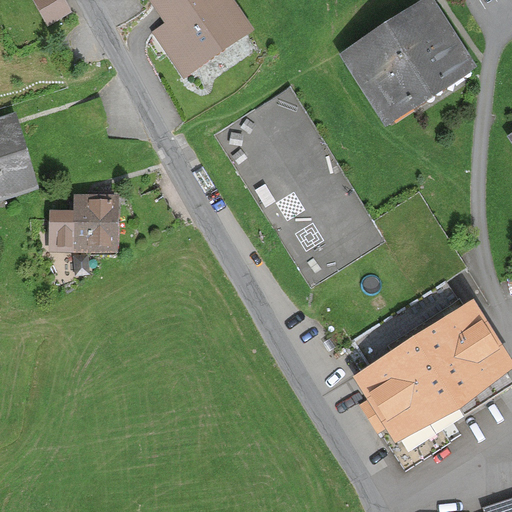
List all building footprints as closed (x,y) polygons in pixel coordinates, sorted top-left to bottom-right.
[(32,0),(45,26),(69,14),(61,0),(32,0)] [(192,8),(153,34),(184,81),(253,36),(229,0),(193,0),(189,3),(192,8)] [(428,9),(349,59),(388,120),(467,70),(428,9)] [(358,239),(379,240),(379,227),(293,86),(243,116),(243,143),(251,157),(241,163),(265,201),(284,202),(284,229),(299,255),(325,255),(325,245),(351,245),(333,256),(358,257),(358,239)] [(0,122),(0,202),(38,192),(16,118),(0,122)] [(49,213),(48,255),(118,256),(119,201),(75,200),(75,214),(49,213)] [(437,288),(352,342),(365,361),(373,375),(354,387),(366,405),(359,410),(377,438),(384,434),(398,455),(511,382),(511,371),(474,311),(467,315),(459,302),(450,307),(437,288)] [(511,511),(511,490),(483,501),(487,511),(511,511)]
